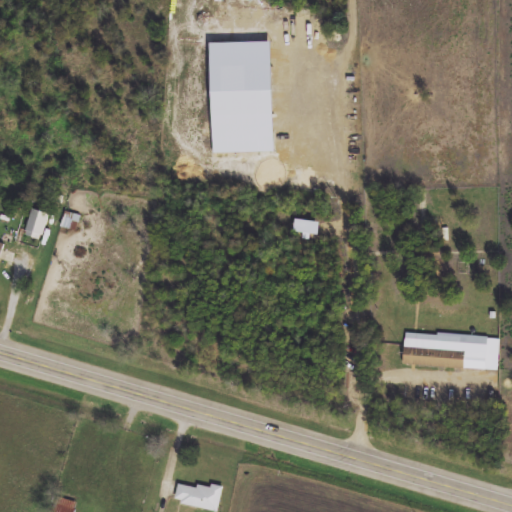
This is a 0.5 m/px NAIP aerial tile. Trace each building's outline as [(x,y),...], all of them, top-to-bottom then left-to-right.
[(27,239),(31,210),(48,212),(45,241),(27,239)] [(81,216),(78,231),(64,229),(67,213),(81,216)] [(468,338),(467,370),(404,366),(406,334),(468,338)] [(499,371),(472,371),(472,356),(499,356),(499,371)] [(223,490),(219,511),(214,511),(176,504),(180,482),(223,490)] [(75,511),(49,511),(54,496),(78,502),(75,511)]
